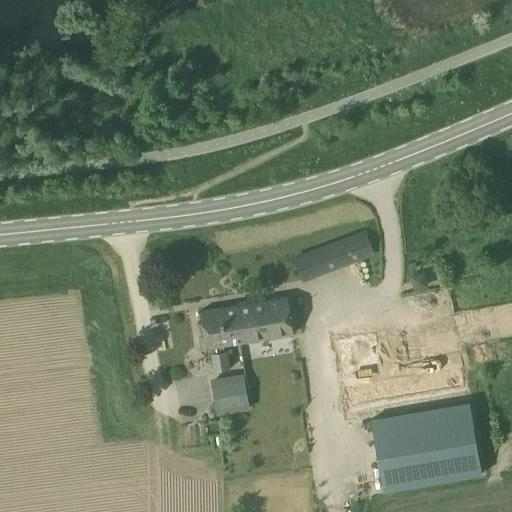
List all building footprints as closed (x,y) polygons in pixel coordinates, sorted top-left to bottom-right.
[(296,255),(293,256),(294,258),(302,280),(373,254),(364,230),(298,254),(296,255)] [(424,274),(412,277),(415,287),(427,284),(424,274)] [(204,332),(199,335),(201,346),(207,347),(210,346),(211,352),(224,350),(224,344),(241,342),(293,333),(288,297),(201,311),(204,332)] [(468,390),(456,319),(336,340),(348,411),(468,390)] [(211,352),(214,370),(230,368),(227,350),(224,350),(211,352)] [(244,379),(212,385),(217,413),(249,408),(244,379)] [(470,402),(371,419),(383,490),(482,473),(470,402)]
